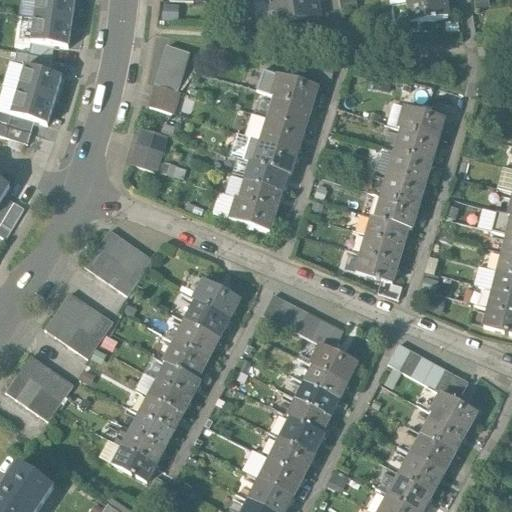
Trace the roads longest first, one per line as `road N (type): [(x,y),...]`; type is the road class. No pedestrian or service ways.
road 1 (residential): [(464,0),(471,50),(466,109),(399,322)]
road 2 (residential): [(332,0),(335,92),(275,270)]
road 3 (residential): [(275,270),(173,472)]
road 4 (residential): [(399,322),(306,511)]
road 5 (residential): [(275,270),(79,198)]
road 6 (tertiary): [(124,0),(117,71),(79,198)]
road 7 (tertiary): [(79,198),(0,336)]
road 8 (residential): [(399,322),(275,270)]
road 9 (residential): [(511,400),(452,511)]
road 10 (residential): [(511,368),(399,322)]
